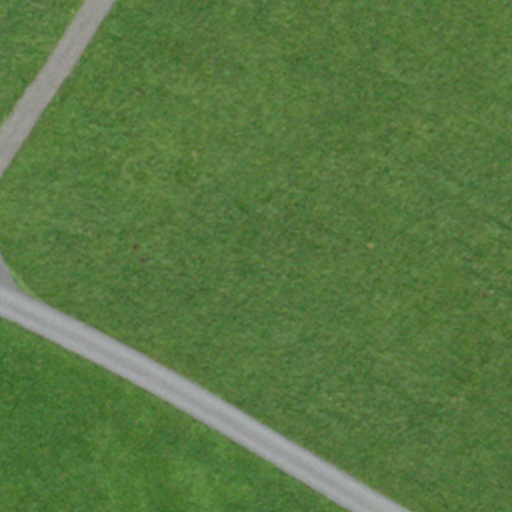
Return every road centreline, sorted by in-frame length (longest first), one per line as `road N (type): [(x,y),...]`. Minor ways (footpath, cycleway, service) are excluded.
road 1 (track): [(0,308),(256,429),(393,511)]
road 2 (track): [(0,174),(115,0)]
